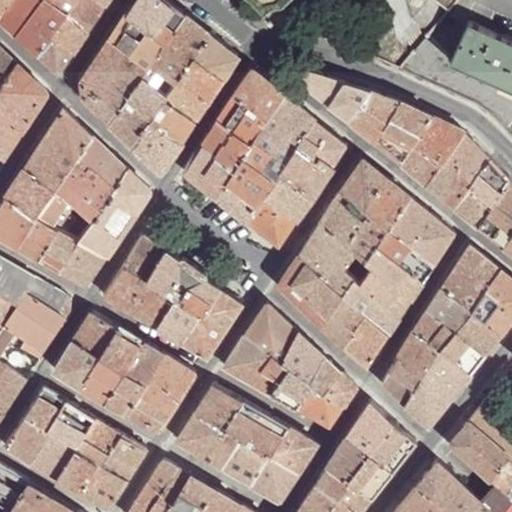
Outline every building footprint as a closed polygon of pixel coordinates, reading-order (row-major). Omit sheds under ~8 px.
[(0,0),(0,14),(10,0),(0,0)] [(10,0),(0,14),(0,16),(36,51),(50,32),(65,12),(87,28),(106,1),(104,0),(10,0)] [(170,0),(134,0),(127,12),(166,41),(186,14),(186,12),(170,0)] [(430,0),(442,10),(394,65),(400,67),(449,9),(437,0),(430,0)] [(437,0),(449,9),(456,0),(437,0)] [(87,28),(65,12),(50,32),(72,51),(87,28)] [(166,41),(127,12),(110,37),(148,68),(166,41)] [(198,23),(186,14),(166,41),(148,68),(162,79),(169,67),(179,75),(193,55),(209,32),(198,23)] [(511,39),(469,20),(450,61),(511,88),(511,39)] [(72,51),(50,32),(36,51),(46,60),(58,72),(72,51)] [(226,45),(209,32),(193,55),(223,77),(238,54),(226,45)] [(148,68),(110,37),(82,78),(83,95),(110,121),(148,68)] [(6,49),(0,42),(0,89),(18,61),(6,49)] [(223,77),(193,55),(179,75),(209,98),(216,88),(223,77)] [(33,75),(18,61),(0,89),(0,110),(21,129),(47,89),(33,75)] [(270,81),(254,67),(237,93),(270,121),(287,95),(270,81)] [(162,79),(148,68),(110,121),(122,132),(133,144),(153,115),(166,95),(172,87),(162,79)] [(370,88),(313,72),(304,83),(331,104),(351,120),(370,88)] [(209,98),(179,75),(172,87),(166,95),(196,118),(203,107),(209,98)] [(402,100),(370,88),(351,120),(366,132),(376,141),(391,118),(402,100)] [(270,121),(237,93),(219,118),(253,145),(259,137),(270,121)] [(196,118),(166,95),(153,115),(184,139),(189,131),(196,118)] [(300,105),(287,95),(270,121),(259,137),(286,160),(301,139),(316,117),(300,105)] [(434,116),(402,100),(391,118),(422,133),(434,116)] [(79,120),(64,105),(25,165),(55,188),(92,132),(79,120)] [(21,129),(0,110),(0,151),(4,155),(21,129)] [(153,115),(133,144),(147,156),(163,170),(184,139),(153,115)] [(465,131),(434,116),(422,133),(419,138),(445,157),(465,131)] [(346,141),(316,117),(301,139),(333,164),(346,141)] [(253,145),(219,118),(204,141),(237,168),(253,145)] [(422,133),(391,118),(376,141),(389,152),(403,162),(419,138),(422,133)] [(489,155),(465,131),(445,157),(472,179),(489,155)] [(108,148),(92,132),(55,188),(38,215),(40,216),(59,228),(78,242),(81,238),(85,231),(60,211),(68,198),(94,218),(128,167),(108,148)] [(286,160),(259,137),(253,145),(237,168),(217,194),(248,218),(265,192),(281,169),(286,160)] [(445,157),(419,138),(403,162),(415,172),(427,182),(445,157)] [(333,164),(301,139),(286,160),(281,169),(312,195),(323,178),(333,164)] [(237,168),(204,141),(187,169),(217,194),(237,168)] [(511,180),(489,155),(472,179),(455,205),(465,213),(479,225),(511,180)] [(392,180),(364,157),(320,222),(367,260),(377,244),(388,228),(410,195),(392,180)] [(472,179),(445,157),(427,182),(442,194),(455,205),(472,179)] [(55,188),(25,165),(6,194),(38,215),(55,188)] [(151,188),(128,167),(94,218),(85,231),(81,238),(108,255),(130,221),(151,188)] [(312,195),(281,169),(265,192),(297,217),(304,207),(312,195)] [(511,233),(511,181),(511,180),(479,225),(490,234),(503,245),(511,233)] [(297,217),(265,192),(248,218),(279,243),(297,217)] [(38,215),(6,194),(0,204),(0,232),(19,244),(40,216),(38,215)] [(421,204),(410,195),(388,228),(433,264),(453,230),(421,204)] [(59,228),(40,216),(19,244),(39,256),(59,228)] [(367,260),(320,222),(308,240),(300,253),(345,291),(356,276),(367,260)] [(78,242),(59,228),(39,256),(61,269),(78,242)] [(433,264),(388,228),(377,244),(422,281),(428,271),(433,264)] [(166,248),(143,233),(124,262),(149,277),(166,248)] [(511,233),(503,245),(511,251),(511,233)] [(108,255),(81,238),(78,242),(61,269),(88,285),(108,255)] [(501,267),(470,243),(456,264),(442,285),(471,308),(501,267)] [(422,281),(377,244),(367,260),(356,276),(401,315),(413,296),(422,281)] [(220,285),(166,248),(149,277),(179,296),(203,310),(220,285)] [(345,291),(300,253),(281,283),(322,324),(345,291)] [(36,275),(0,254),(0,292),(18,303),(25,292),(36,275)] [(149,277),(124,262),(104,293),(159,325),(179,296),(149,277)] [(511,276),(501,267),(471,308),(500,332),(511,316),(511,276)] [(77,299),(36,275),(25,292),(65,316),(77,299)] [(401,315),(356,276),(345,291),(365,309),(344,343),(368,365),(401,315)] [(243,301),(220,285),(203,310),(181,338),(208,353),(235,313),(243,301)] [(471,308),(442,285),(436,294),(427,307),(456,329),(471,308)] [(365,309),(345,291),(322,324),(344,343),(365,309)] [(0,332),(14,310),(18,303),(0,292),(0,332)] [(65,316),(25,292),(18,303),(14,310),(54,333),(65,316)] [(203,310),(179,296),(159,325),(181,338),(203,310)] [(299,330),(268,301),(246,333),(285,362),(299,330)] [(456,329),(427,307),(421,317),(416,325),(443,348),(456,329)] [(500,332),(471,308),(456,329),(443,348),(469,370),(484,352),(500,332)] [(0,332),(0,357),(26,375),(54,333),(14,310),(0,332)] [(119,324),(93,310),(76,337),(102,353),(119,324)] [(146,339),(119,324),(102,353),(128,368),(146,339)] [(443,348),(416,325),(408,338),(399,353),(424,374),(443,348)] [(325,354),(299,330),(285,362),(311,379),(325,354)] [(285,362),(246,333),(237,346),(225,364),(272,392),(285,362)] [(102,353),(76,337),(56,369),(82,384),(102,353)] [(165,350),(146,339),(128,368),(146,379),(165,350)] [(469,370),(443,348),(424,374),(405,401),(430,423),(450,395),(469,370)] [(196,369),(165,350),(146,379),(128,410),(160,428),(175,402),(196,369)] [(128,368),(102,353),(82,384),(108,399),(128,368)] [(424,374),(399,353),(392,363),(382,379),(405,401),(424,374)] [(341,368),(325,354),(311,379),(326,389),(341,368)] [(26,375),(0,357),(0,407),(3,410),(26,375)] [(311,379),(285,362),(272,392),(296,405),(311,379)] [(146,379),(128,368),(108,399),(128,410),(146,379)] [(356,383),(341,368),(326,389),(343,403),(356,383)] [(244,398),(214,379),(205,395),(197,409),(227,426),(244,398)] [(326,389),(311,379),(296,405),(329,424),(343,403),(326,389)] [(66,398),(45,386),(26,413),(49,426),(66,398)] [(393,418),(371,396),(365,405),(347,433),(369,450),(393,418)] [(77,404),(66,398),(49,426),(57,431),(79,445),(97,416),(77,404)] [(288,424),(244,398),(227,426),(244,437),(271,452),(288,424)] [(511,422),(485,399),(469,420),(511,458),(511,422)] [(227,426),(197,409),(178,438),(225,467),(244,437),(227,426)] [(49,426),(26,413),(5,444),(38,464),(57,431),(49,426)] [(108,423),(97,416),(79,445),(103,459),(122,432),(108,423)] [(416,439),(393,418),(369,450),(393,468),(404,453),(416,439)] [(511,458),(469,420),(450,443),(495,481),(495,482),(511,497),(511,458)] [(317,441),(288,424),(271,452),(299,469),(308,456),(317,441)] [(79,445),(57,431),(38,464),(58,475),(79,445)] [(146,445),(122,432),(103,459),(129,475),(137,461),(146,445)] [(369,450),(347,433),(338,446),(329,460),(373,493),(385,479),(393,468),(369,450)] [(271,452),(244,437),(225,467),(252,481),(271,452)] [(103,459),(79,445),(58,475),(83,490),(103,459)] [(299,469),(271,452),(252,481),(280,498),(299,469)] [(147,511),(178,466),(164,457),(136,501),(129,511),(147,511)] [(129,475),(103,459),(83,490),(109,504),(129,475)] [(496,511),(480,498),(437,459),(425,472),(417,482),(449,511),(496,511)] [(357,511),(373,493),(329,460),(317,479),(338,493),(326,511),(357,511)] [(27,480),(0,464),(0,499),(10,506),(27,480)] [(190,473),(178,466),(147,511),(164,511),(172,500),(190,473)] [(202,479),(190,473),(172,500),(191,511),(199,511),(215,486),(202,479)] [(75,511),(78,508),(27,479),(27,480),(10,506),(5,511),(75,511)] [(326,511),(338,493),(317,479),(307,493),(300,504),(311,511),(326,511)] [(449,511),(417,482),(402,501),(392,511),(449,511)] [(506,511),(511,506),(511,497),(495,482),(480,498),(496,511),(506,511)] [(227,493),(215,486),(199,511),(234,511),(241,502),(227,493)] [(0,511),(5,511),(10,506),(0,499),(0,511)] [(191,511),(172,500),(164,511),(191,511)] [(259,511),(253,508),(241,502),(234,511),(259,511)]
